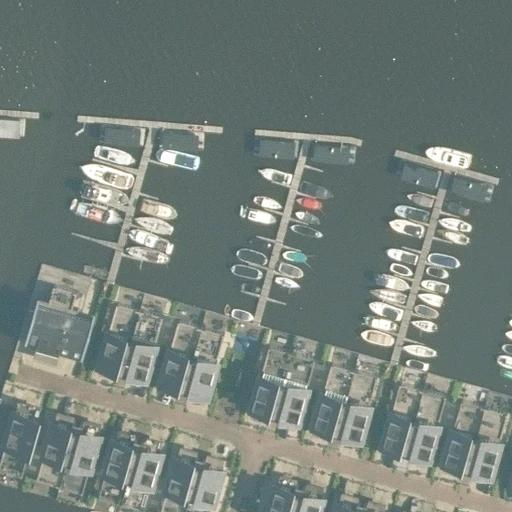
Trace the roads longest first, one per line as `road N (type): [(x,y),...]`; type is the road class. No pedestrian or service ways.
road 1 (residential): [(257,441),(505,511)]
road 2 (residential): [(257,441),(21,376)]
